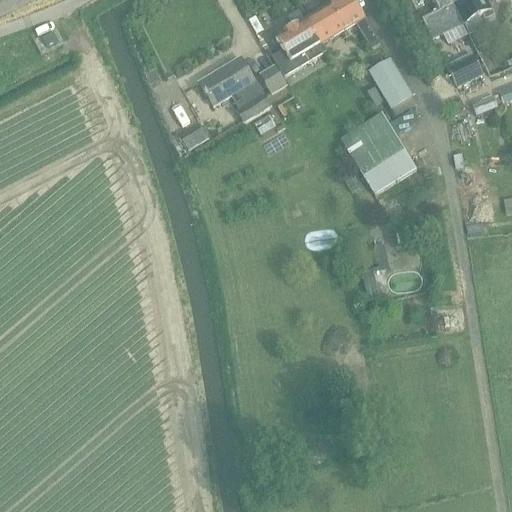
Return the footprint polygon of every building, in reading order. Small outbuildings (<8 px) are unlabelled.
[(350,0),(342,0),(306,22),(320,46),(354,26),(370,52),(378,47),(350,0)] [(456,7),(452,0),(429,0),(437,15),(422,22),(432,43),(464,27),(454,8),(456,7)] [(452,0),(456,7),(454,8),(464,27),(476,21),(490,13),(483,0),(452,0)] [(255,12),(262,28),(271,24),(264,8),(255,12)] [(275,68),(275,69),(286,88),(298,80),(290,63),(296,59),(302,69),(317,61),(312,51),(320,46),(306,22),(275,41),(288,63),(276,70),(275,68)] [(53,33),(43,39),(46,45),(56,40),(53,33)] [(447,73),(456,90),(480,78),(472,61),(447,73)] [(236,114),(243,127),(271,111),(242,63),(200,86),(213,109),(230,99),(239,112),(236,114)] [(375,89),(367,94),(376,108),(384,103),(389,112),(410,100),(388,64),(368,76),(375,89)] [(170,75),(174,86),(191,79),(187,68),(170,75)] [(286,89),(286,88),(275,69),(259,78),(270,98),(286,89)] [(191,84),(179,90),(186,107),(198,102),(191,84)] [(502,89),(480,95),(483,106),(505,101),(502,89)] [(342,143),(374,197),(414,173),(382,119),(342,143)] [(181,143),(187,153),(208,141),(202,131),(181,143)] [(461,157),(453,158),(455,170),(463,169),(461,157)] [(468,190),(468,199),(486,199),(486,189),(468,190)] [(511,200),(503,202),(505,217),(511,216),(511,200)] [(453,316),(441,317),(443,328),(454,327),(453,316)]
